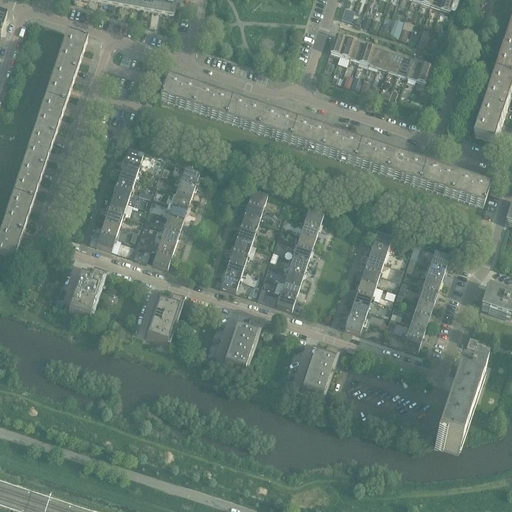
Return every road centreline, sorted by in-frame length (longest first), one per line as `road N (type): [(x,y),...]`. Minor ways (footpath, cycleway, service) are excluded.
road 1 (unclassified): [(246,511),(0,430)]
road 2 (residential): [(110,39),(40,243),(79,256)]
road 3 (residential): [(314,335),(442,378),(477,278)]
road 4 (residential): [(511,170),(301,97)]
